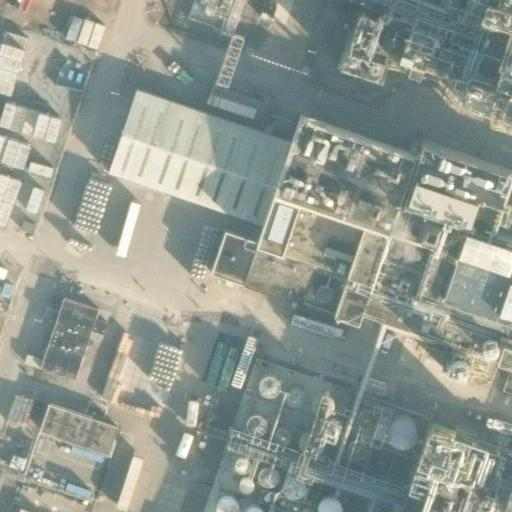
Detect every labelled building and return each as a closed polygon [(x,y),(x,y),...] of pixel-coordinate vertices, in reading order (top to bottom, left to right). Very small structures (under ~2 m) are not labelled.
[(511,0),(369,0),(347,66),(384,79),(389,65),(511,107),(511,0)] [(0,221),(33,234),(86,78),(80,75),(60,68),(17,54),(0,103),(0,221)] [(136,87),(107,171),(264,224),(259,241),(226,231),(213,271),(245,282),(303,301),(315,261),(353,274),(351,280),(370,286),(362,309),(511,359),(511,235),(493,229),(498,216),(508,219),(511,207),(511,201),(503,198),(511,172),(511,169),(423,140),(422,142),(419,152),(302,113),(293,140),(136,87)] [(92,330),(103,334),(107,323),(95,319),(99,309),(65,297),(60,311),(47,306),(44,317),(57,321),(44,358),(28,353),(25,361),(75,378),(92,330)] [(153,411),(178,327),(131,313),(106,397),(153,411)] [(40,430),(108,453),(118,426),(49,403),(40,430)] [(388,471),(373,511),(511,511),(501,509),(511,477),(511,456),(470,442),(472,437),(451,430),(453,424),(432,417),(419,456),(376,441),(369,464),(388,471)]
